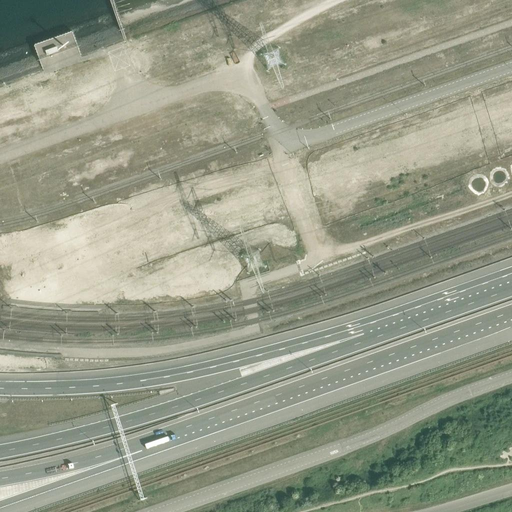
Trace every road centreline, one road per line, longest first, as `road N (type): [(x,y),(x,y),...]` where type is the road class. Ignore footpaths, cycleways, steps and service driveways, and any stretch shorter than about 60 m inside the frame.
road 1 (trunk): [(140,442),(511,311)]
road 2 (trunk): [(367,339),(180,406),(0,451)]
road 3 (unclassified): [(158,511),(337,450),(511,375)]
road 4 (trunk): [(367,339),(99,386),(0,387)]
road 5 (unclassified): [(0,156),(221,81),(252,93),(287,136)]
road 6 (unclassified): [(511,67),(317,136),(287,136)]
road 7 (trunk): [(0,505),(140,442)]
road 8 (trunk): [(511,288),(367,339)]
road 9 (trunk): [(0,478),(140,442)]
road 10 (unclassified): [(287,136),(282,166),(315,258)]
